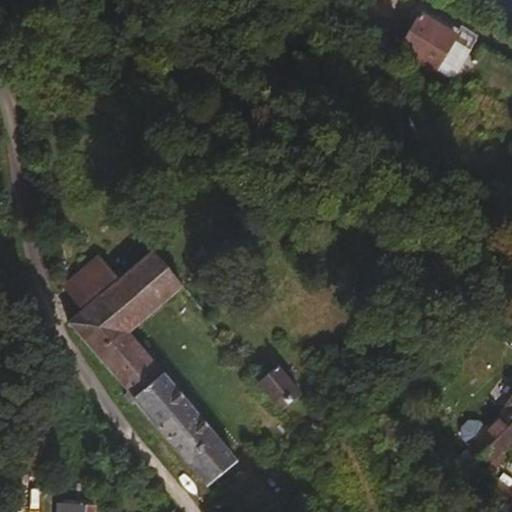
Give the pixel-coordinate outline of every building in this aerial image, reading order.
[(450,34),(414,14),(394,49),(430,69),(450,34)] [(172,280),(144,246),(124,262),(154,296),(172,280)] [(228,454),(119,327),(121,325),(92,290),(110,274),(91,252),(54,283),(73,306),(61,317),(119,386),(114,389),(121,397),(126,393),(200,479),(228,454)] [(121,325),(154,296),(124,262),(110,274),(92,290),(121,325)] [(293,387),(270,359),(250,376),(272,404),(293,387)] [(511,396),(482,437),(505,455),(511,445),(511,396)] [(269,446),(250,424),(235,436),(254,459),(269,446)] [(84,511),(85,498),(47,497),(46,511),(84,511)]
